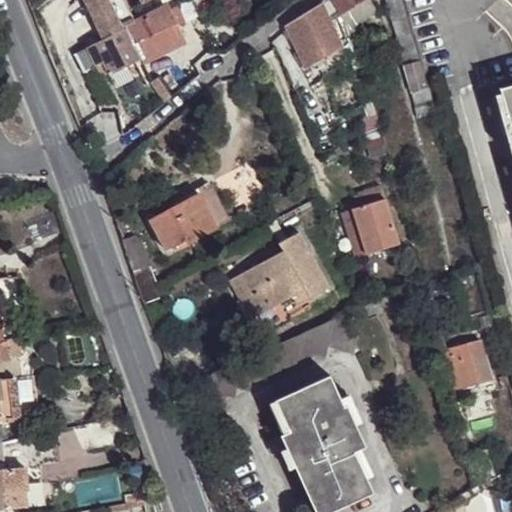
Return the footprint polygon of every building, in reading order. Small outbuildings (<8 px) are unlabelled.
[(122,0),(82,0),(98,37),(125,25),(133,22),(125,6),(122,0)] [(342,13),(334,0),(325,0),(289,23),(293,34),(281,39),(294,71),(307,65),(306,63),(342,47),(330,20),(342,13)] [(334,0),(342,13),(364,0),(334,0)] [(370,0),(364,0),(342,13),(347,27),(349,33),(355,30),(353,25),(377,11),(370,0)] [(385,0),(390,22),(405,17),(400,0),(385,0)] [(183,47),(166,9),(143,18),(133,22),(125,25),(140,63),(141,66),(183,47)] [(418,62),(405,17),(390,22),(403,65),(418,62)] [(140,63),(125,25),(98,37),(82,43),(83,45),(84,48),(75,53),(81,67),(84,67),(85,70),(103,63),(111,76),(140,63)] [(424,88),(418,62),(403,65),(411,92),(424,88)] [(158,84),(155,80),(151,83),(117,106),(129,124),(163,101),(153,86),(158,84)] [(511,86),(499,90),(506,119),(500,120),(506,137),(511,135),(511,86)] [(435,111),(432,101),(423,103),(427,114),(435,111)] [(206,186),(167,208),(184,239),(187,242),(224,221),(206,186)] [(373,192),(376,202),(388,198),(385,188),(373,192)] [(376,202),(353,208),(366,252),(401,243),(388,198),(376,202)] [(55,208),(27,217),(37,241),(64,230),(55,208)] [(184,239),(167,208),(146,220),(164,250),(184,239)] [(366,252),(353,208),(340,212),(353,256),(366,252)] [(239,276),(259,316),(296,297),(299,306),(333,289),(302,233),(282,243),(285,250),(239,276)] [(139,242),(124,246),(131,273),(148,268),(139,242)] [(162,301),(154,285),(148,268),(131,273),(143,308),(162,301)] [(252,319),(259,316),(239,276),(231,280),(252,319)] [(0,353),(10,351),(2,317),(0,317),(0,353)] [(328,348),(333,317),(318,324),(313,354),(326,357),(328,348)] [(348,321),(333,317),(328,348),(341,351),(348,321)] [(360,325),(348,321),(341,351),(356,353),(360,325)] [(436,332),(453,391),(494,379),(483,339),(448,348),(443,330),(442,323),(434,325),(436,332)] [(313,354),(318,324),(304,331),(299,361),(312,364),(313,354)] [(299,361),(304,331),(290,338),(283,368),(296,371),(299,361)] [(283,368),(290,338),(274,345),(268,375),(282,377),(283,368)] [(268,375),(274,345),(260,353),(253,383),(266,385),(268,375)] [(253,383),(260,353),(245,360),(239,391),(251,393),(253,383)] [(239,391),(245,360),(230,366),(224,397),(238,400),(239,391)] [(224,397),(230,366),(213,374),(207,404),(222,407),(224,397)] [(0,418),(37,416),(35,378),(0,379),(0,418)] [(330,380),(273,403),(287,435),(280,438),(310,511),(337,511),(371,498),(354,457),(364,452),(346,409),(342,410),(330,380)] [(34,442),(37,466),(55,465),(53,440),(34,442)] [(477,488),(493,479),(493,478),(487,456),(484,450),(469,455),(477,488)] [(11,488),(26,487),(25,466),(0,468),(0,508),(12,508),(11,488)] [(28,506),(26,487),(11,488),(12,508),(28,506)] [(159,511),(163,511),(158,496),(139,501),(143,511),(159,511)]
